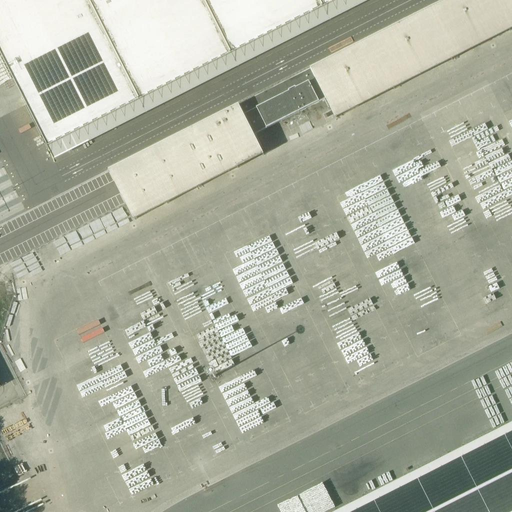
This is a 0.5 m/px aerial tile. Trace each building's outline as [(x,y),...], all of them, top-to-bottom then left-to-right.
[(0,0),(0,53),(47,147),(339,0),(0,0)] [(310,69),(109,171),(134,220),(263,154),(254,135),(326,100),(310,69)] [(106,412),(111,427),(133,420),(127,402),(112,406),(113,409),(106,412)] [(511,511),(511,422),(334,511),(511,511)] [(67,459),(86,456),(84,445),(65,447),(67,459)] [(71,487),(88,484),(87,473),(69,476),(71,487)]
